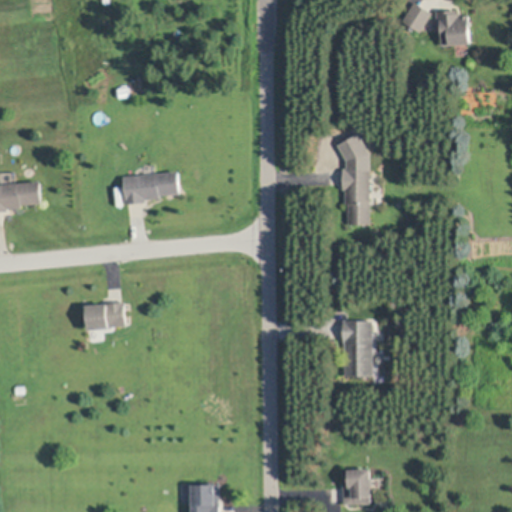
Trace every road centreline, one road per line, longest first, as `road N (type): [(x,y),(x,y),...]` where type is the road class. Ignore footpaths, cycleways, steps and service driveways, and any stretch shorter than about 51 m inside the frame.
road 1 (residential): [(268,511),(264,60),(274,0)]
road 2 (residential): [(0,262),(266,238)]
